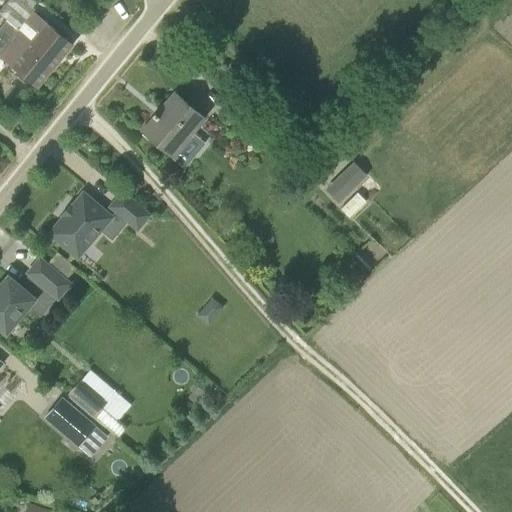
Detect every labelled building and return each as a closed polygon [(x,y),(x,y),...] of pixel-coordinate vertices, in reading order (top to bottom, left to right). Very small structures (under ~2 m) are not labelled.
[(73,46),(71,44),(34,12),(20,28),(19,27),(17,28),(7,20),(0,28),(0,56),(38,88),(73,46)] [(205,119),(176,94),(163,108),(165,110),(159,117),(155,114),(153,116),(155,118),(144,132),(173,157),(205,119)] [(353,163),(326,190),(339,203),(366,176),(353,163)] [(123,193),(112,207),(138,229),(150,215),(123,193)] [(64,218),(51,234),(78,257),(112,217),(84,194),(74,207),(71,204),(69,207),(70,209),(65,214),(64,213),(61,216),(64,218)] [(41,260),(29,274),(59,298),(70,284),(41,260)] [(0,327),(7,333),(35,300),(9,277),(0,288),(0,327)] [(30,277),(24,284),(37,295),(43,288),(30,277)] [(82,381),(71,394),(96,416),(107,402),(82,381)] [(69,436),(84,418),(62,399),(46,417),(69,436)] [(22,511),(58,511),(27,501),(22,511)]
